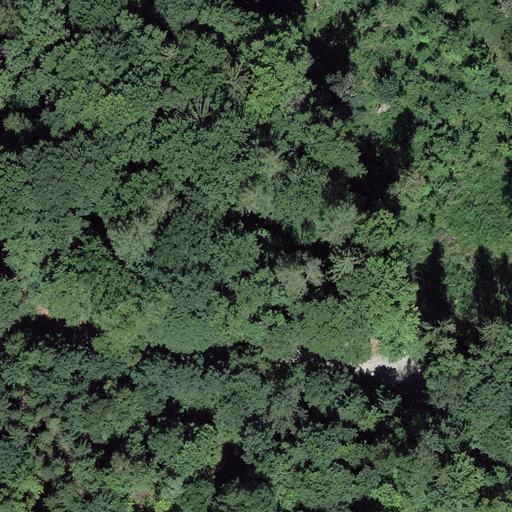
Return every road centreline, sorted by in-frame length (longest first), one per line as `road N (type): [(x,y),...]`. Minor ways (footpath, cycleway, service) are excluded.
road 1 (track): [(108,0),(143,34),(307,136),(377,257),(404,372),(0,343)]
road 2 (track): [(404,372),(471,463),(511,489)]
